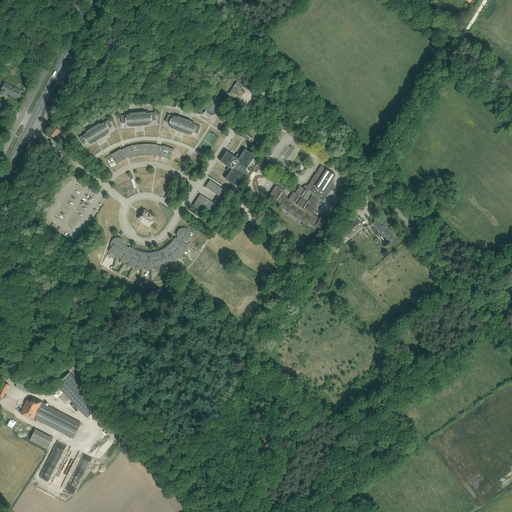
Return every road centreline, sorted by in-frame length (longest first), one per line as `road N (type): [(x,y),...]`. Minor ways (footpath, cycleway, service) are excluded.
road 1 (unclassified): [(511,348),(221,0)]
road 2 (unclassified): [(38,131),(107,0)]
road 3 (primary): [(29,125),(94,0)]
road 4 (unclassified): [(21,118),(82,0)]
